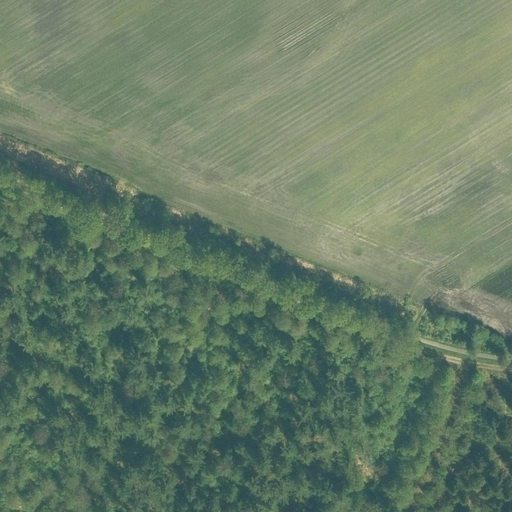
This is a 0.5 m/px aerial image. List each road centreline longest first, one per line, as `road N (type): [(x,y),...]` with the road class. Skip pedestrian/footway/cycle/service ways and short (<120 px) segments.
road 1 (track): [(0,183),(404,345),(511,370)]
road 2 (track): [(402,511),(473,353)]
